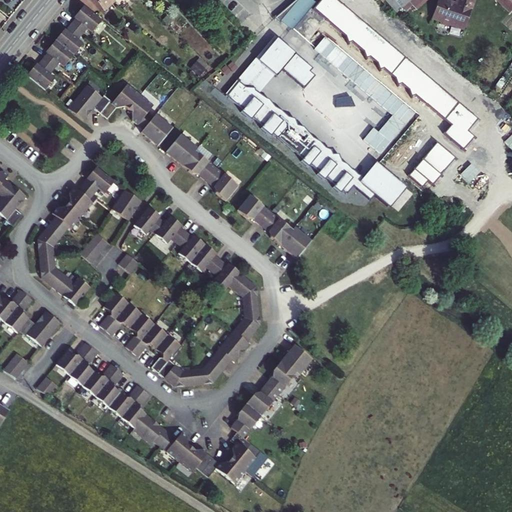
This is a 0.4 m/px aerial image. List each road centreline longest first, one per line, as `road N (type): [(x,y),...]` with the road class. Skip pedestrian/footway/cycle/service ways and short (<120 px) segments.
road 1 (residential): [(76,321),(173,401),(205,406),(271,337),(271,276),(170,189),(146,149),(124,134),(99,136),(52,191)]
road 2 (residential): [(20,394),(204,511)]
road 3 (residential): [(52,191),(20,235),(22,274),(76,321)]
